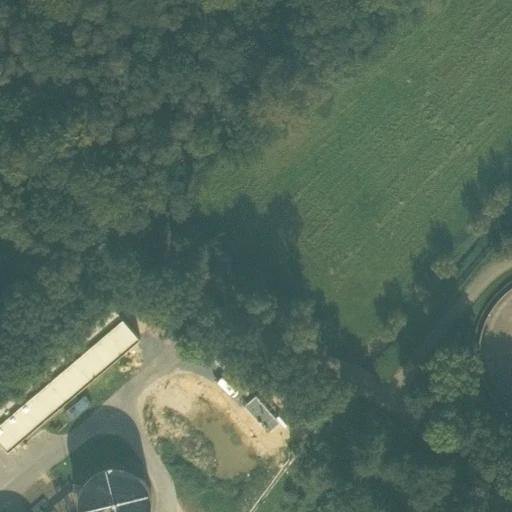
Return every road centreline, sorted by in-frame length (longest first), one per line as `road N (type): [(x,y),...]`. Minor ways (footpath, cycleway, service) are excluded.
road 1 (track): [(511,507),(128,223)]
road 2 (track): [(386,407),(502,263),(511,261)]
road 3 (track): [(128,223),(0,107)]
road 4 (track): [(0,333),(128,223)]
